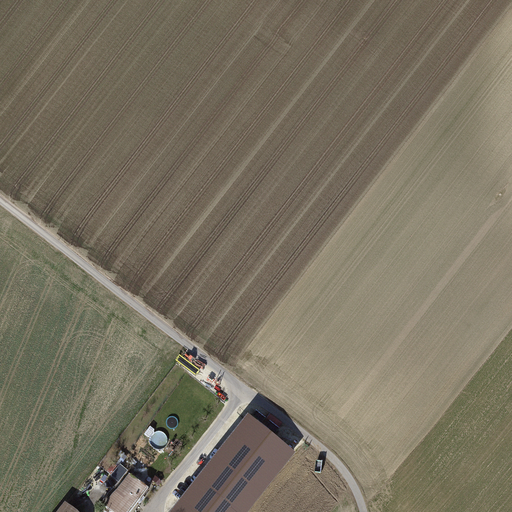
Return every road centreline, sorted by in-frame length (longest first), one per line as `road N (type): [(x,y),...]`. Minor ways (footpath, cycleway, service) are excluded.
road 1 (track): [(0,199),(324,450),(354,484),(365,511)]
road 2 (track): [(246,390),(146,511)]
